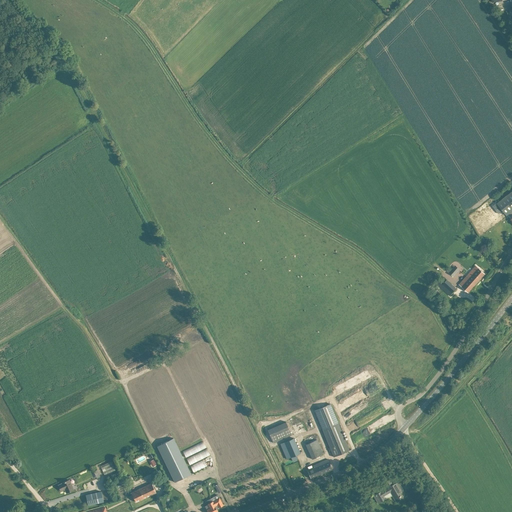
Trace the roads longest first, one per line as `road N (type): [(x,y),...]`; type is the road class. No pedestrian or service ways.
road 1 (unclassified): [(404,427),(398,411),(452,355),(511,252)]
road 2 (tertiary): [(240,511),(355,467),(404,427)]
road 3 (tertiary): [(404,427),(511,299)]
